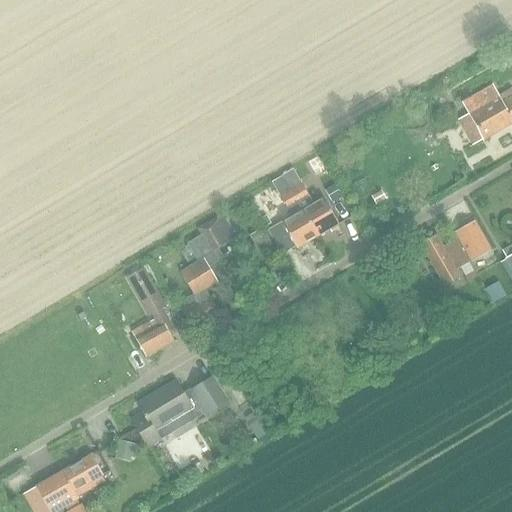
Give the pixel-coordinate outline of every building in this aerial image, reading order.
[(491,86),(461,103),(467,114),(482,140),(511,123),(511,91),(510,88),(496,96),(491,86)] [(482,140),(467,114),(457,120),(471,146),(482,140)] [(292,170),(281,176),(317,238),(338,226),(322,199),(312,205),(292,170)] [(317,238),(281,176),(270,183),(290,217),(281,222),(269,229),(283,254),(295,246),(297,249),(317,238)] [(335,184),(325,190),(331,200),(341,195),(335,184)] [(271,189),(251,196),(257,214),(278,207),(271,189)] [(380,191),(371,197),(376,205),(385,200),(380,191)] [(217,262),(211,250),(233,237),(220,216),(200,228),(204,234),(186,245),(194,261),(178,270),(193,296),(176,306),(191,330),(218,315),(204,290),(215,283),(207,268),(217,262)] [(265,217),(259,221),(263,229),(270,225),(265,217)] [(474,221),(454,232),(469,260),(489,249),(474,221)] [(467,262),(458,246),(454,240),(441,247),(435,237),(420,245),(443,286),(459,277),(455,269),(467,262)] [(511,244),(502,250),(507,258),(511,254),(511,244)] [(171,342),(168,336),(172,333),(159,309),(162,307),(142,269),(127,277),(147,315),(151,313),(154,319),(131,331),(145,356),(171,342)] [(472,272),(464,277),(468,284),(476,279),(472,272)] [(433,321),(422,329),(428,337),(439,329),(433,321)] [(225,402),(210,376),(181,393),(175,382),(136,405),(141,414),(130,421),(146,448),(158,442),(152,431),(189,409),(194,416),(202,411),(204,415),(225,402)] [(255,382),(246,387),(249,393),(258,387),(255,382)] [(118,442),(114,459),(129,462),(133,446),(118,442)] [(91,455),(34,487),(47,511),(53,511),(77,499),(76,498),(96,487),(93,481),(102,476),(91,455)] [(10,482),(27,471),(21,462),(4,472),(10,482)]
